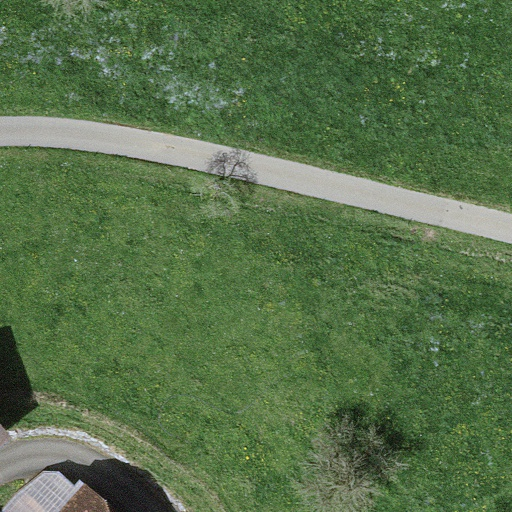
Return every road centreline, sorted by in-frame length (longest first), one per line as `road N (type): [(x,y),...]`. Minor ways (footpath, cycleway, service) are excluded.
road 1 (unclassified): [(0,132),(113,140),(217,159),(511,227)]
road 2 (unknown): [(0,511),(68,489),(153,483),(204,511)]
